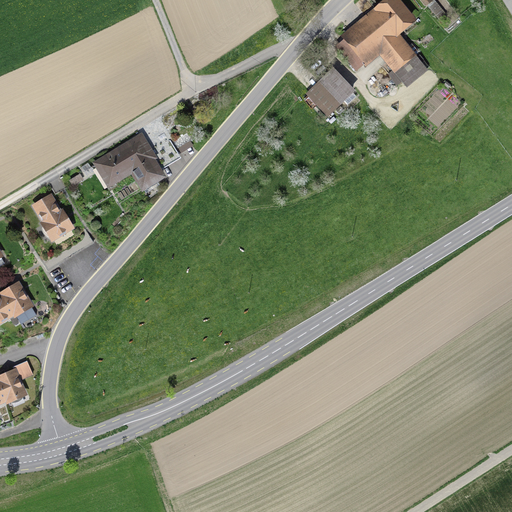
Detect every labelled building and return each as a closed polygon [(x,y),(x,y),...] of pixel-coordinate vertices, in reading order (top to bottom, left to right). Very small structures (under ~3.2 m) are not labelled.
[(422,21),(404,0),(388,0),(345,36),(348,39),(339,46),(361,72),(366,68),(368,71),(385,57),(400,75),(422,57),(405,36),(422,21)] [(361,90),(338,67),(311,94),(333,117),(361,90)] [(146,132),(97,161),(113,189),(137,175),(147,192),(172,177),(146,132)] [(67,210),(56,192),(35,205),(45,221),(44,222),(57,243),(81,228),(69,208),(67,210)] [(87,232),(40,260),(47,272),(94,245),(87,232)] [(5,295),(15,313),(24,328),(38,319),(18,284),(3,292),(5,295)] [(5,295),(0,297),(0,321),(15,313),(5,295)] [(26,380),(37,375),(30,361),(19,366),(20,367),(0,376),(0,378),(12,405),(13,406),(33,396),(26,380)] [(0,410),(12,405),(0,378),(0,410)]
